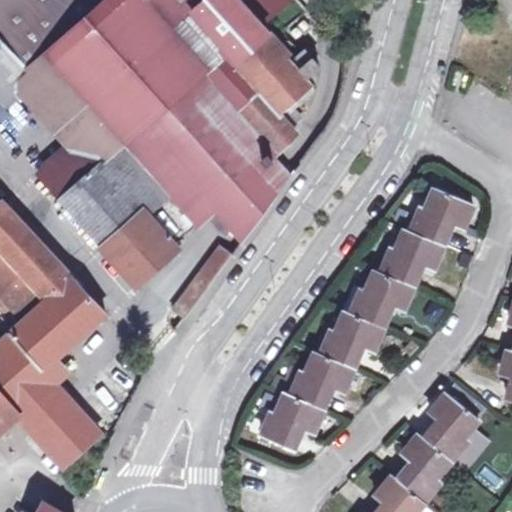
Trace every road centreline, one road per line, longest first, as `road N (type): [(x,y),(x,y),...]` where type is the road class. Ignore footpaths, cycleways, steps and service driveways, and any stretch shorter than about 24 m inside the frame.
road 1 (unclassified): [(377,105),(182,387),(122,511)]
road 2 (unclassified): [(212,511),(207,450),(220,409),(399,121)]
road 3 (residential): [(511,210),(466,326),(437,366),(320,483),(290,497)]
road 4 (unknown): [(239,378),(142,318),(34,190),(17,158),(21,140),(46,115)]
road 5 (residential): [(399,121),(511,197)]
road 6 (unclassified): [(399,121),(435,0)]
